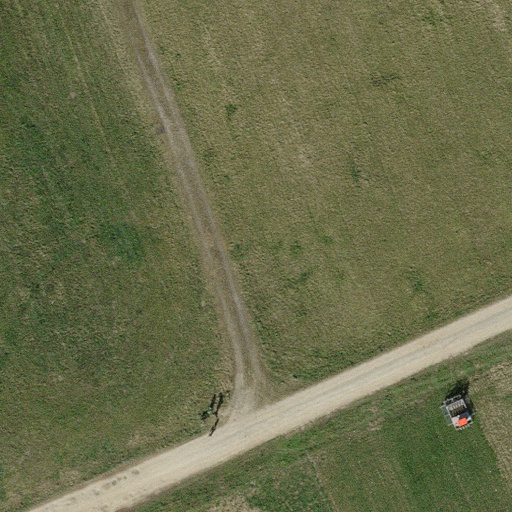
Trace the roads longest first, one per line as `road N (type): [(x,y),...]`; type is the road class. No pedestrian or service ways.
road 1 (track): [(511,315),(67,511)]
road 2 (track): [(258,424),(236,308),(127,0)]
